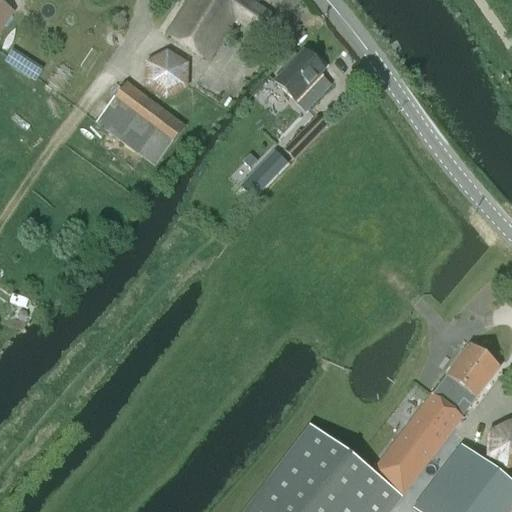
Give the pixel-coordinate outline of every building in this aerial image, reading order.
[(247,2),(248,0),(191,0),(168,36),(208,62),(234,22),(257,37),(270,17),(247,2)] [(0,6),(0,32),(12,15),(0,6)] [(324,73),(303,54),(274,84),(295,104),(298,102),(308,111),(330,88),(320,78),(324,73)] [(147,89),(166,101),(187,91),(187,69),(168,57),(149,68),(147,89)] [(126,86),(97,126),(154,169),(184,130),(126,86)] [(294,162),(327,129),(317,120),(285,153),(294,162)] [(410,426),(373,475),(402,496),(469,409),(488,385),(499,371),(468,348),(410,426)] [(485,460),(505,473),(511,469),(511,426),(509,425),(486,435),(485,460)] [(307,427),(242,511),(391,511),(401,499),(307,427)] [(503,511),(511,500),(511,497),(451,452),(404,511),(503,511)]
